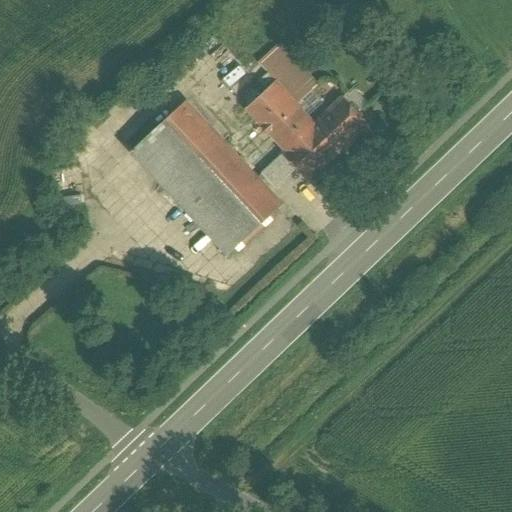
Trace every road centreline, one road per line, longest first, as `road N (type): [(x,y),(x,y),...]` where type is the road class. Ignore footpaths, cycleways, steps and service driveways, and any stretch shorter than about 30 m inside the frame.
road 1 (secondary): [(154,452),(511,111)]
road 2 (unclassified): [(0,344),(125,439),(154,452)]
road 3 (unclassified): [(267,511),(154,452)]
